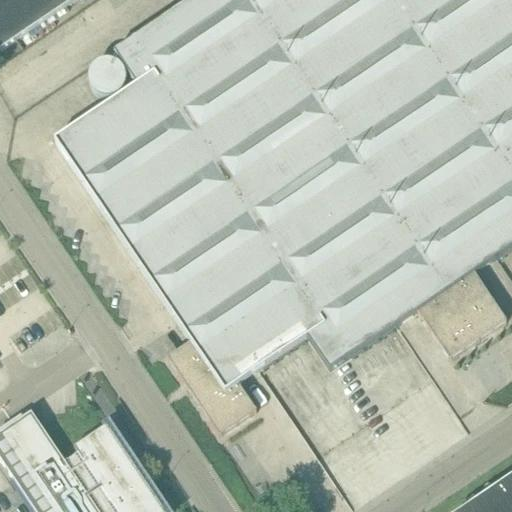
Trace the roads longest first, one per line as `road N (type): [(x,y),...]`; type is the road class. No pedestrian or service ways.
road 1 (unclassified): [(217,511),(0,194)]
road 2 (unclassified): [(511,437),(402,511)]
road 3 (unknown): [(101,342),(0,412)]
